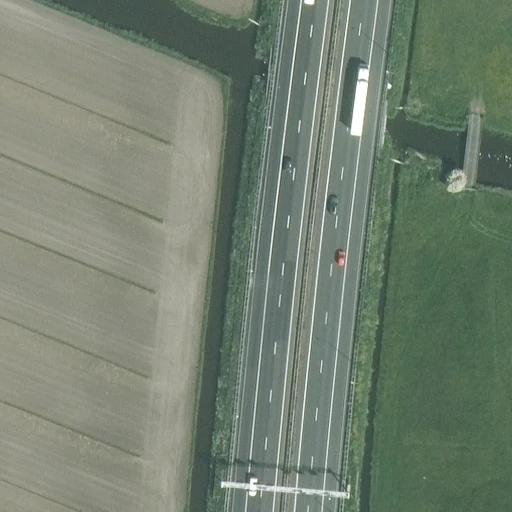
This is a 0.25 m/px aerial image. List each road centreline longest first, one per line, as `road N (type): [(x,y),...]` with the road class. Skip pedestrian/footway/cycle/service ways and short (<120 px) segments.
road 1 (motorway): [(317,511),(344,203),(375,0)]
road 2 (motorway): [(307,0),(250,511)]
road 3 (track): [(466,194),(473,113),(464,0)]
